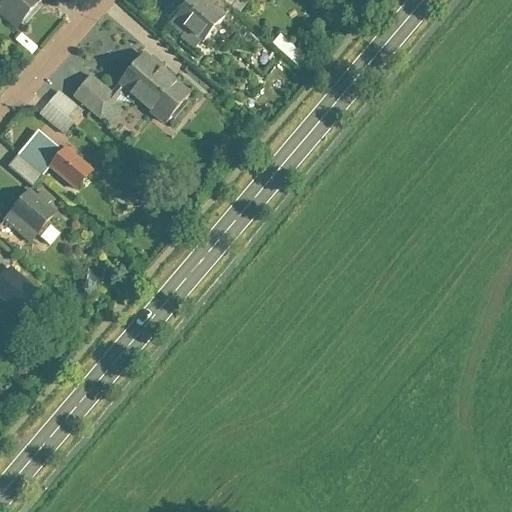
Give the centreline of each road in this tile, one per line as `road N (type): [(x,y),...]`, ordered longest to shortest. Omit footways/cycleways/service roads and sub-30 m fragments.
road 1 (secondary): [(0,497),(423,0)]
road 2 (residential): [(0,114),(103,0)]
